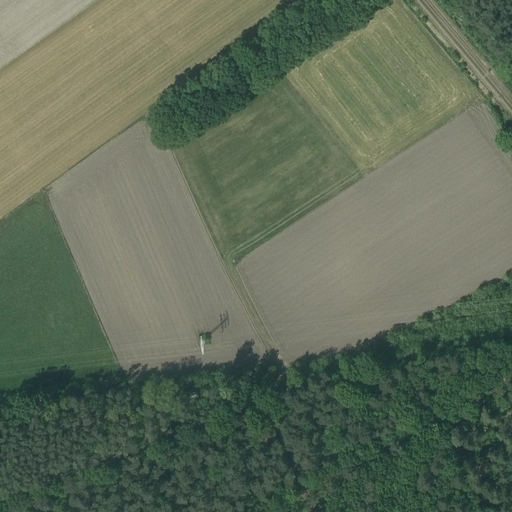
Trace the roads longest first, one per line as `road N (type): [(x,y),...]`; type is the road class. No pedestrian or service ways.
road 1 (track): [(0,495),(275,391)]
road 2 (track): [(317,483),(511,368)]
